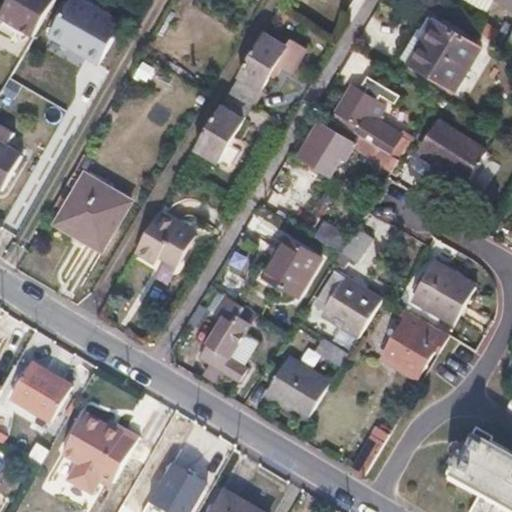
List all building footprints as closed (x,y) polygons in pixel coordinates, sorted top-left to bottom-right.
[(6,0),(0,11),(0,17),(32,36),(53,0),(6,0)] [(123,22),(84,0),(68,0),(49,35),(86,56),(88,53),(101,60),(123,22)] [(493,0),(464,0),(486,13),(493,0)] [(288,13),(280,8),(274,18),(282,23),(288,13)] [(510,26),(491,15),(479,34),(498,46),(510,26)] [(481,50),(435,23),(423,43),(410,66),(455,93),(481,50)] [(286,43),(267,31),(200,145),(220,156),(255,96),(276,61),(292,70),(307,45),(290,36),(286,43)] [(101,60),(88,53),(86,56),(99,64),(101,60)] [(343,104),(334,121),(360,137),(383,151),(401,162),(421,130),(391,112),(399,97),(369,80),(364,89),(366,91),(364,96),(352,89),(343,104)] [(0,122),(0,140),(7,144),(15,131),(0,122)] [(357,144),(321,123),(310,141),(299,159),(332,178),(343,158),(347,160),(354,149),(377,162),(383,151),(360,137),(357,144)] [(486,153),(442,123),(422,153),(466,183),(486,153)] [(0,140),(0,188),(2,190),(23,154),(7,144),(0,140)] [(133,202),(87,176),(63,218),(92,234),(88,241),(105,251),(133,202)] [(198,230),(162,210),(139,248),(158,259),(162,252),(180,262),(198,230)] [(324,223),(315,239),(342,255),(344,251),(352,239),(324,223)] [(360,227),(352,239),(344,251),(361,262),(376,237),(360,227)] [(276,250),(279,252),(273,261),(264,276),(298,296),(321,259),(284,237),(276,250)] [(477,289),(435,264),(414,301),(455,326),(477,289)] [(384,298),(348,276),(324,313),(361,336),(384,298)] [(215,315),(224,320),(201,360),(211,366),(206,376),(219,384),(225,374),(240,383),(248,369),(230,358),(250,324),(237,317),(243,308),(225,298),(215,315)] [(401,316),(406,319),(384,356),(417,377),(434,350),(439,354),(449,336),(405,310),(401,316)] [(325,338),(317,352),(343,367),(351,354),(325,338)] [(333,383),(293,359),(270,398),(310,421),(333,383)] [(70,385),(32,363),(11,398),(49,420),(70,385)] [(511,364),(500,382),(511,389),(511,364)] [(107,426),(87,415),(62,458),(76,466),(67,481),(91,496),(100,479),(113,486),(115,482),(136,445),(140,438),(126,431),(124,436),(107,426)] [(110,421),(107,426),(124,436),(126,431),(110,421)] [(386,442),(373,434),(352,469),(365,476),(386,442)] [(511,511),(511,459),(469,435),(455,459),(451,457),(447,465),(450,466),(445,475),(447,476),(446,479),(478,497),(470,511),(511,511)] [(169,465),(136,445),(115,482),(149,501),(169,465)] [(190,511),(206,486),(169,465),(149,501),(166,511),(190,511)] [(257,511),(223,491),(210,511),(257,511)]
